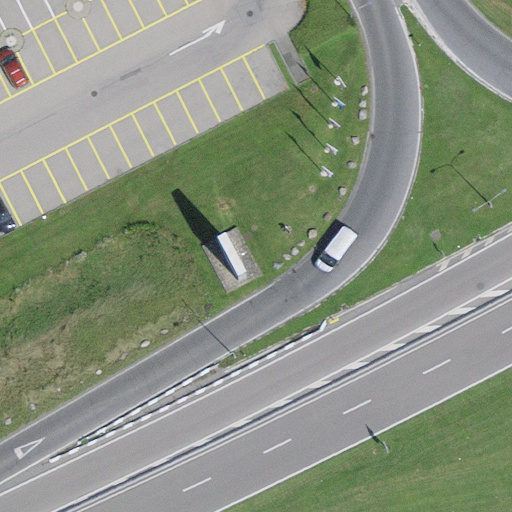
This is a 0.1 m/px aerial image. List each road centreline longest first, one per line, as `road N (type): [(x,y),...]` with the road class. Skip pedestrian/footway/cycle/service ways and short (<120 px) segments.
road 1 (unclassified): [(396,0),(401,61),(393,157),(379,201),(354,239),(318,274),(0,463)]
road 2 (primary): [(511,257),(13,511)]
road 3 (primary): [(145,511),(511,335)]
road 4 (unclassified): [(511,80),(411,0)]
